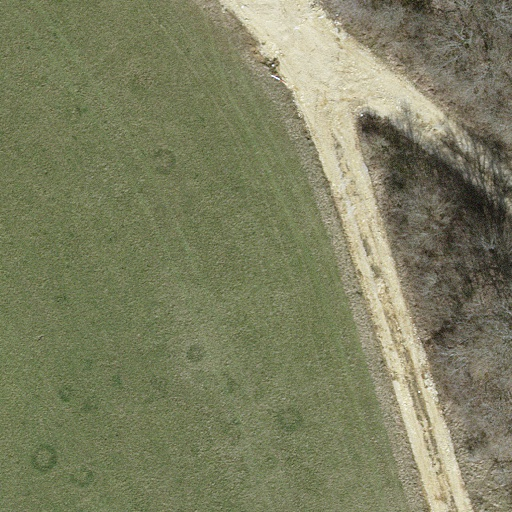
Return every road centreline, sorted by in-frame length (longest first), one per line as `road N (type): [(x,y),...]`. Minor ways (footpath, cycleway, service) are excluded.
road 1 (track): [(296,0),(455,511)]
road 2 (track): [(271,0),(511,202)]
